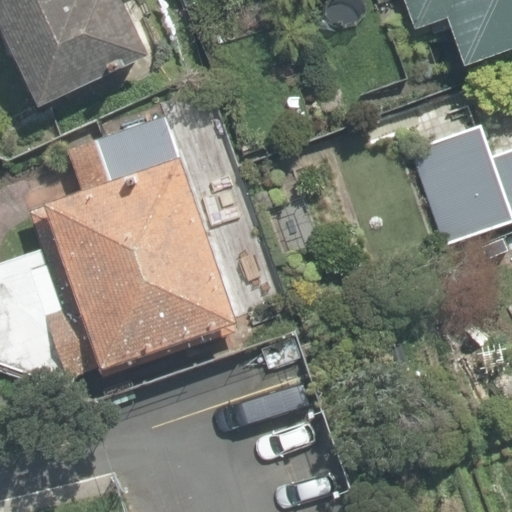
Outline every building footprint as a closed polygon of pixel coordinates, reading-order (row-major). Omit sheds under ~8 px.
[(0,0),(0,34),(34,104),(143,51),(119,0),(0,0)] [(444,17),(461,63),(511,44),(511,0),(402,0),(412,28),(444,17)] [(235,314),(181,167),(184,166),(163,112),(65,144),(79,182),(40,196),(43,202),(28,208),(41,244),(0,257),(0,369),(47,386),(98,368),(101,375),(237,327),(232,315),(235,314)] [(449,244),(511,221),(511,147),(491,156),(479,125),(411,151),(449,244)] [(334,145),(247,176),(296,312),(382,282),(334,145)]
